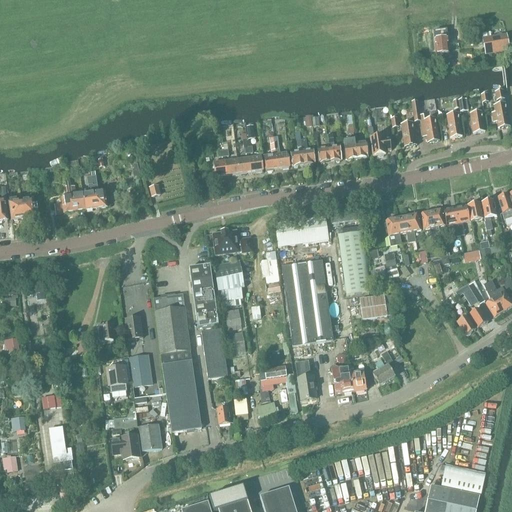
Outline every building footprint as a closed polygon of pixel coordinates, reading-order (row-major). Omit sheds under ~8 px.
[(436,56),(437,56),(438,58),(442,57),(443,56),(449,55),(447,40),(439,41),(438,33),(433,33),(436,56)] [(482,40),(485,56),(509,52),(506,35),(482,40)] [(493,107),(498,130),(510,128),(503,92),(495,93),(497,102),(499,102),(500,106),(493,107)] [(470,115),(473,135),(485,133),(481,113),(470,115)] [(446,116),(450,140),(462,138),(458,114),(446,116)] [(426,138),(427,144),(439,142),(435,119),(420,122),(423,138),(426,138)] [(401,126),(404,149),(416,147),(412,124),(401,126)] [(183,137),(184,147),(208,143),(206,134),(183,137)] [(327,136),(328,149),(330,163),(335,163),(336,164),(339,163),(340,162),(342,162),(340,147),(334,148),(333,136),(327,136)] [(273,140),(277,170),(282,170),(283,171),(288,170),(288,169),(290,169),(288,154),(280,155),(278,138),(273,139),(273,140)] [(383,141),(382,138),(370,140),(373,157),(377,156),(379,158),(383,158),(384,156),(385,156),(385,153),(391,152),(389,140),(383,141)] [(277,170),(273,140),(269,141),(271,156),(263,157),(265,172),(267,172),(267,173),(273,172),(272,171),(277,170)] [(302,152),(301,152),(303,167),(309,166),(310,167),(313,167),(313,165),(315,165),(313,150),(307,151),(305,141),(301,141),(300,141),(301,148),(302,152)] [(357,160),(355,145),(354,141),(343,143),(344,147),(343,147),(345,161),(347,161),(348,162),(351,162),(351,161),(357,160)] [(366,144),(355,145),(357,160),(362,159),(363,160),(366,160),(367,158),(368,158),(366,144)] [(330,163),(328,149),(317,150),(318,165),(320,165),(321,166),(324,165),(324,164),(330,163)] [(303,167),(301,152),(290,154),(292,168),(293,168),(294,169),(297,169),(298,167),(303,167)] [(261,158),(249,159),(251,174),(256,173),(256,174),(262,174),(261,172),(263,172),(261,158)] [(249,159),(237,161),(239,177),(246,176),(246,174),(251,174),(249,159)] [(237,161),(225,162),(227,177),(232,176),(232,177),(239,177),(237,161)] [(197,181),(192,162),(183,164),(187,183),(197,181)] [(227,177),(225,162),(213,164),(215,179),(216,178),(217,180),(222,179),(222,178),(227,177)] [(95,177),(91,178),(96,210),(107,208),(105,193),(98,194),(95,177)] [(89,196),(83,196),(85,212),(96,210),(91,178),(86,179),(89,196)] [(75,213),(71,188),(70,181),(65,182),(67,196),(68,196),(68,199),(61,200),(62,205),(56,206),(58,216),(75,213)] [(73,188),(71,188),(75,213),(85,212),(83,196),(76,197),(76,193),(75,193),(75,190),(73,188)] [(150,190),(152,198),(160,196),(157,188),(150,190)] [(511,212),(511,208),(508,196),(497,199),(502,215),(501,216),(502,221),(508,219),(506,214),(511,212)] [(481,204),(485,223),(484,224),(487,237),(491,236),(490,231),(491,231),(489,225),(491,225),(489,219),(496,218),(493,202),(491,202),(490,201),(487,202),(486,203),(481,204)] [(33,202),(21,204),(23,220),(28,219),(30,220),(32,220),(33,218),(35,218),(33,202)] [(23,220),(21,204),(9,206),(12,221),(13,221),(15,222),(17,222),(18,220),(23,220)] [(467,207),(470,223),(482,221),(479,205),(474,206),(472,205),(470,206),(469,207),(467,207)] [(459,209),(455,210),(460,237),(464,237),(462,225),(469,223),(466,208),(464,208),(463,207),(460,207),(459,209)] [(460,237),(455,210),(450,211),(449,210),(446,210),(445,212),(443,211),(447,228),(453,226),(455,238),(460,237)] [(435,213),(431,214),(436,242),(440,241),(438,228),(445,227),(442,212),(440,212),(439,212),(437,212),(435,213)] [(436,242),(431,214),(427,215),(425,214),(423,215),(422,216),(420,216),(423,231),(430,230),(432,242),(436,242)] [(411,218),(407,219),(412,244),(415,243),(413,233),(421,232),(418,217),(416,217),(415,216),(413,217),(411,218)] [(398,221),(396,221),(399,236),(406,235),(408,245),(412,244),(407,219),(403,220),(401,219),(399,219),(398,221)] [(276,227),(279,249),(328,242),(325,220),(276,227)] [(399,236),(396,221),(392,222),(391,221),(388,221),(387,223),(385,223),(390,248),(401,246),(399,236)] [(338,233),(339,244),(346,296),(370,293),(361,229),(338,233)] [(215,235),(212,235),(212,236),(215,257),(239,254),(239,253),(242,252),(242,253),(252,252),(250,240),(250,239),(249,240),(241,241),(240,241),(241,243),(238,243),(236,233),(236,232),(228,233),(227,232),(223,233),(223,234),(215,235)] [(485,256),(492,253),(488,242),(481,244),(485,256)] [(371,259),(379,258),(378,250),(370,251),(371,259)] [(276,252),(266,253),(267,261),(262,261),(263,278),(267,278),(268,283),(279,282),(276,252)] [(415,254),(417,265),(427,263),(425,252),(415,254)] [(384,263),(385,263),(386,269),(396,267),(394,255),(390,256),(389,253),(383,254),(384,263)] [(240,263),(214,268),(216,281),(218,293),(218,301),(232,299),(233,301),(242,300),(241,290),(244,289),(240,263)] [(282,269),(293,348),(333,343),(322,263),(282,269)] [(189,270),(197,330),(218,327),(210,267),(189,270)] [(390,280),(389,272),(385,273),(384,268),(375,270),(378,283),(390,280)] [(397,270),(389,272),(390,280),(399,277),(397,270)] [(502,283),(507,292),(507,293),(511,300),(511,298),(511,287),(510,278),(502,283)] [(478,295),(479,294),(474,285),(468,289),(478,305),(483,302),(478,295)] [(455,295),(457,299),(463,295),(474,313),(469,316),(477,330),(487,324),(478,310),(480,309),(467,288),(455,295)] [(494,288),(490,290),(494,297),(504,314),(508,311),(509,311),(511,310),(511,309),(511,305),(505,294),(502,289),(496,292),(494,288)] [(491,302),(485,306),(494,320),(495,319),(496,319),(499,317),(499,316),(504,314),(494,297),(490,290),(486,292),(491,302)] [(1,307),(17,306),(17,295),(0,296),(1,307)] [(459,302),(457,299),(455,295),(443,303),(447,310),(459,302)] [(153,300),(162,367),(191,362),(183,296),(153,300)] [(360,301),(362,322),(387,318),(394,316),(391,297),(384,298),(384,297),(360,301)] [(253,319),(261,319),(261,307),(252,308),(253,319)] [(238,312),(220,315),(227,356),(245,353),(241,326),(238,312)] [(470,335),(471,334),(475,331),(466,317),(456,324),(465,337),(466,337),(468,337),(470,335)] [(140,330),(139,319),(125,321),(127,342),(143,340),(141,329),(140,330)] [(112,325),(96,327),(98,343),(113,341),(112,326),(112,325)] [(201,334),(207,381),(227,378),(221,331),(201,334)] [(6,340),(8,354),(21,352),(19,338),(6,340)] [(90,354),(91,364),(103,363),(102,353),(90,354)] [(381,356),(387,366),(392,363),(386,353),(381,356)] [(148,355),(129,358),(133,388),(152,386),(148,355)] [(336,357),(338,364),(346,363),(345,355),(336,357)] [(191,362),(162,367),(171,435),(201,430),(191,362)] [(314,388),(313,378),(310,378),(308,363),(295,365),(301,402),(316,400),(315,392),(317,392),(316,388),(314,388)] [(353,394),(351,376),(349,367),(331,370),(335,395),(341,394),(341,396),(353,394)] [(372,377),(379,388),(395,379),(388,367),(372,377)] [(108,378),(106,380),(107,384),(109,385),(109,387),(125,385),(123,368),(107,370),(108,378)] [(273,386),(287,384),(286,377),(285,368),(271,370),(273,386)] [(270,386),(273,386),(271,370),(264,371),(265,374),(260,375),(261,383),(259,383),(259,388),(270,386)] [(363,374),(351,376),(353,394),(366,392),(363,374)] [(286,377),(287,384),(287,388),(286,389),(290,415),(297,414),(292,376),(286,377)] [(235,381),(238,396),(249,394),(246,379),(235,381)] [(271,389),(270,386),(259,388),(260,391),(262,405),(270,404),(268,390),(271,389)] [(62,396),(43,398),(44,410),(63,408),(62,396)] [(147,398),(136,398),(136,408),(148,408),(147,398)] [(231,402),(235,419),(242,417),(238,400),(231,402)] [(258,409),(261,420),(277,416),(276,414),(278,414),(277,409),(275,409),(274,405),(258,409)] [(223,410),(216,411),(219,427),(230,425),(229,416),(234,416),(233,409),(228,410),(228,408),(223,409),(223,410)] [(13,431),(26,430),(25,417),(12,418),(13,431)] [(138,429),(141,453),(161,451),(158,426),(138,429)] [(71,450),(65,451),(62,429),(49,431),(54,464),(73,462),(71,450)] [(76,444),(78,456),(84,455),(82,443),(81,436),(75,437),(76,444)] [(113,456),(123,455),(124,461),(126,461),(127,462),(131,461),(132,460),(139,459),(136,438),(121,440),(121,441),(112,442),(113,456)] [(17,457),(4,458),(6,473),(19,472),(17,457)] [(71,500),(68,479),(56,481),(59,502),(71,500)] [(243,488),(209,499),(210,502),(213,511),(217,511),(218,511),(247,503),(243,488)] [(260,498),(263,511),(295,511),(289,489),(260,498)] [(445,511),(476,511),(479,499),(450,492),(445,511)] [(181,511),(210,511),(208,503),(181,511)] [(250,511),(247,503),(218,511),(217,511),(250,511)]
